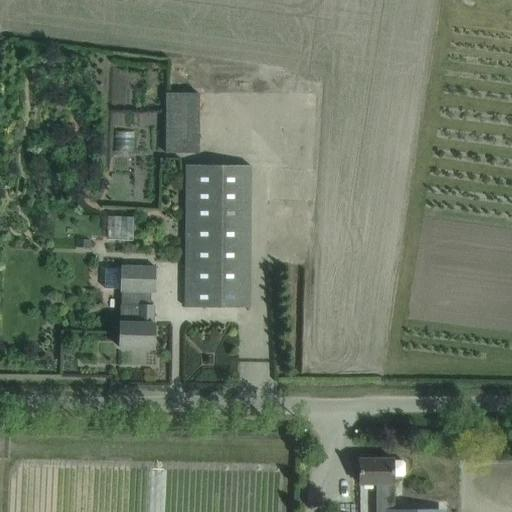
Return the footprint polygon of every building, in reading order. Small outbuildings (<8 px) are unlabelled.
[(198,154),(198,95),(165,95),(165,154),(198,154)] [(249,308),(249,247),(249,167),(184,167),(184,308),(249,308)] [(125,173),(124,191),(163,193),(164,175),(125,173)] [(121,208),(121,229),(141,229),(141,208),(121,208)] [(120,306),(119,328),(119,348),(153,349),(154,324),(153,324),(153,307),(150,306),(150,292),(153,292),(154,268),(121,267),(120,292),(121,292),(120,306)] [(149,511),(150,450),(106,449),(105,476),(85,476),(84,511),(149,511)] [(392,459),(359,459),(359,479),(359,485),(372,485),(376,485),(377,485),(377,511),(393,511),(393,483),(392,483),(392,477),(402,477),(404,474),(404,463),(402,461),(392,461),(392,459)]
